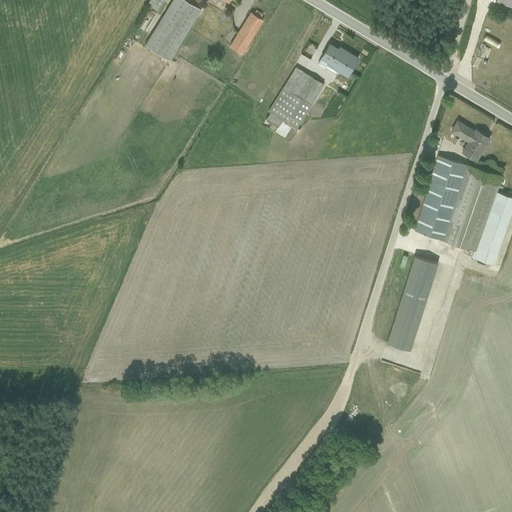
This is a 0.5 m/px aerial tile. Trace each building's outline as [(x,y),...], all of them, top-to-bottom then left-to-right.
[(187,0),(171,0),(144,44),(169,60),(201,9),(187,0)] [(271,14),(257,6),(240,32),(229,25),(224,42),(245,56),(271,14)] [(320,60),(347,77),(361,56),(334,39),(320,60)] [(297,128),(323,83),(295,66),(268,111),(264,117),(278,125),(282,120),(297,128)] [(476,159),(491,136),(460,117),(452,130),(468,140),(462,150),(476,159)] [(493,173),(435,155),(413,228),(468,245),(466,253),(506,265),(511,246),(511,194),(489,187),(493,173)] [(416,255),(388,341),(413,349),(441,263),(416,255)]
